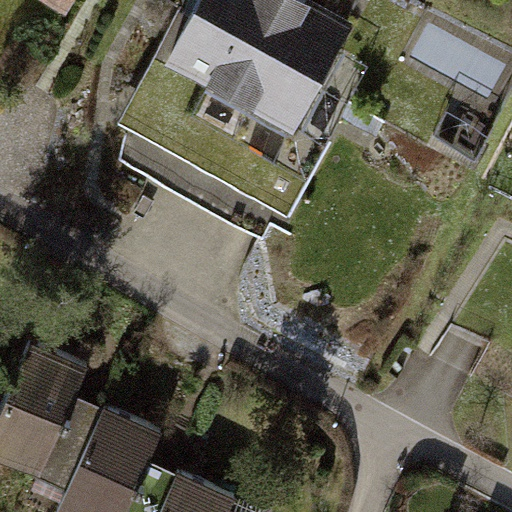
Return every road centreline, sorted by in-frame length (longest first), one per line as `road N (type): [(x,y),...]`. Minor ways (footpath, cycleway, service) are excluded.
road 1 (residential): [(0,202),(403,428)]
road 2 (residential): [(403,428),(511,485)]
